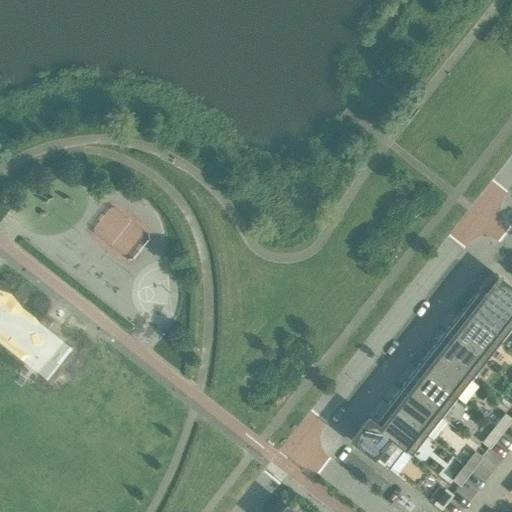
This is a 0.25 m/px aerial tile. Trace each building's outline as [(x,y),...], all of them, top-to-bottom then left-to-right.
[(511,288),(491,272),(475,292),(511,320),(511,288)] [(511,326),(511,320),(475,292),(460,311),(500,342),(511,326)] [(500,342),(460,311),(446,329),(485,361),(500,342)] [(485,361),(446,329),(431,348),(470,380),(485,361)] [(470,380),(431,348),(416,367),(455,399),(470,380)] [(455,399),(416,367),(401,386),(441,417),(455,399)] [(441,417),(401,386),(386,405),(426,436),(441,417)] [(426,436),(386,405),(372,423),(366,418),(365,419),(411,455),(426,436)] [(500,433),(510,419),(504,414),(493,428),(500,433)] [(411,455),(365,419),(350,439),(388,469),(403,450),(410,456),(411,455)] [(489,447),(500,433),(493,428),(482,442),(489,447)] [(470,471),(481,457),(474,452),(463,466),(470,471)] [(459,485),(470,471),(463,466),(453,479),(459,485)] [(440,508),(451,495),(445,490),(434,503),(440,508)]
